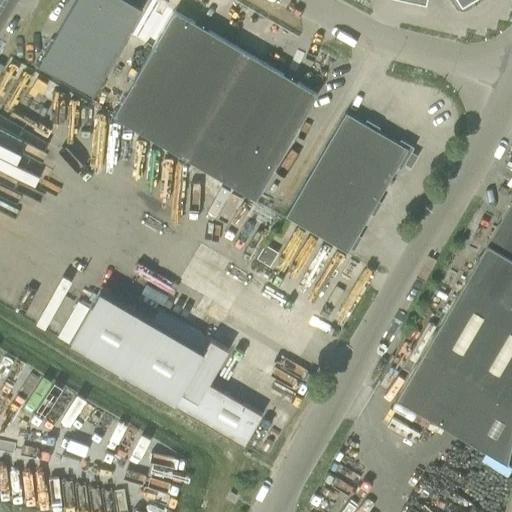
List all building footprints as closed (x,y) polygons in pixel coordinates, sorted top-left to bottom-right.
[(0,0),(0,28),(16,0),(0,0)] [(142,7),(130,0),(75,0),(38,64),(91,95),(142,7)] [(114,115),(256,198),(318,93),(175,10),(114,115)] [(346,112),(286,216),(348,252),(408,148),(346,112)] [(501,185),(498,190),(505,194),(508,189),(501,185)] [(511,199),(397,398),(507,463),(511,442),(511,305),(511,303),(511,199)] [(256,257),(270,266),(278,252),(265,243),(256,257)] [(69,343),(244,445),(262,413),(209,382),(229,349),(158,308),(151,320),(100,289),(69,343)]
